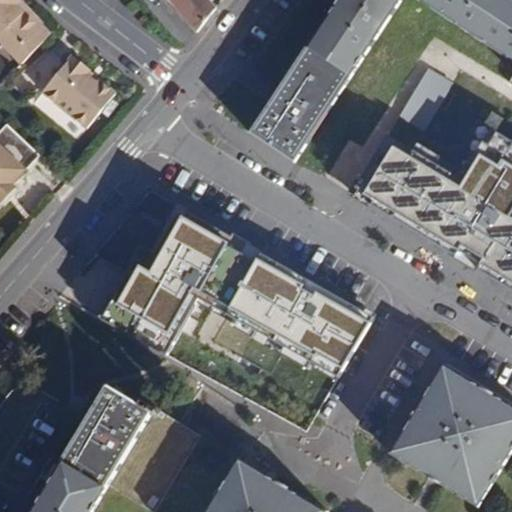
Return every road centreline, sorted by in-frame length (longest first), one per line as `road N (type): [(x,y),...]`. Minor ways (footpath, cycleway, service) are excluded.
road 1 (tertiary): [(0,296),(183,83)]
road 2 (unknown): [(170,368),(217,414),(275,452),(301,457)]
road 3 (residential): [(183,83),(78,0)]
